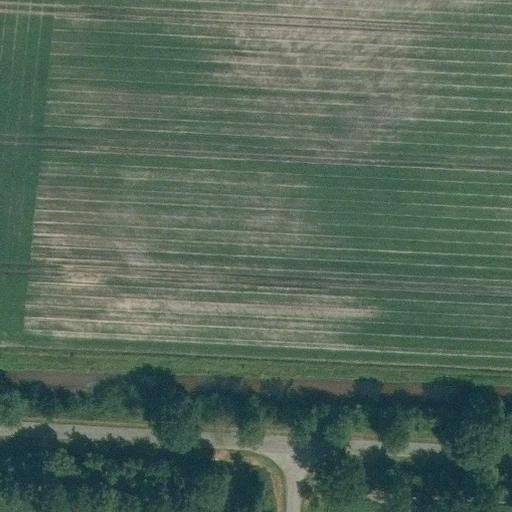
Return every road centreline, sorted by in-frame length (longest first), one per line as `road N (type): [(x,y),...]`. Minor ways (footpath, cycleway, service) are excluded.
road 1 (unclassified): [(295,446),(0,426)]
road 2 (unclassified): [(511,457),(295,446)]
